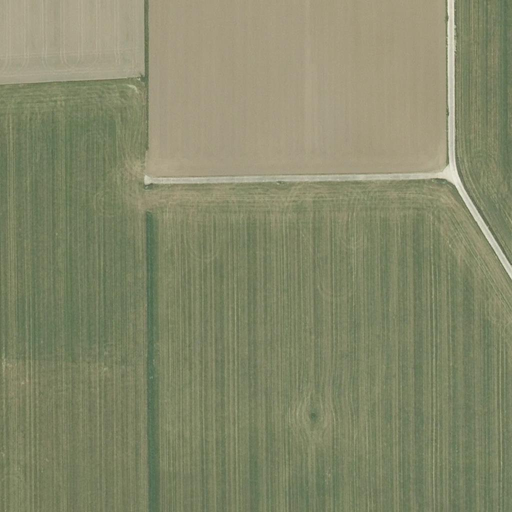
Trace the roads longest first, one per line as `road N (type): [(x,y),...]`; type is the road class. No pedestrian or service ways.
road 1 (track): [(146,180),(452,175)]
road 2 (track): [(511,273),(452,175),(451,0)]
